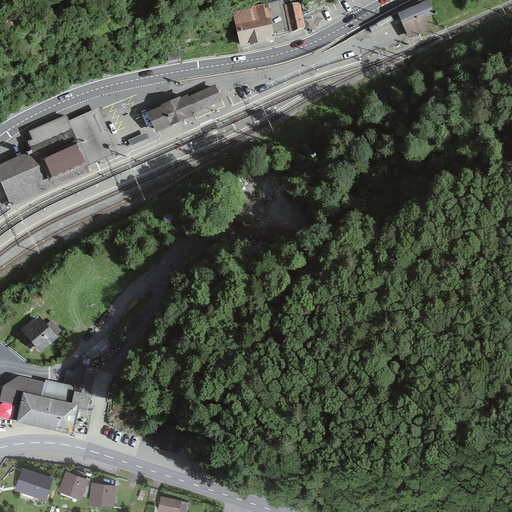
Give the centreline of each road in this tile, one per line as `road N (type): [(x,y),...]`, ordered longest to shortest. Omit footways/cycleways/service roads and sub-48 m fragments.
road 1 (primary): [(393,0),(296,49),(99,88),(0,135)]
road 2 (tertiary): [(0,447),(58,443),(241,499)]
